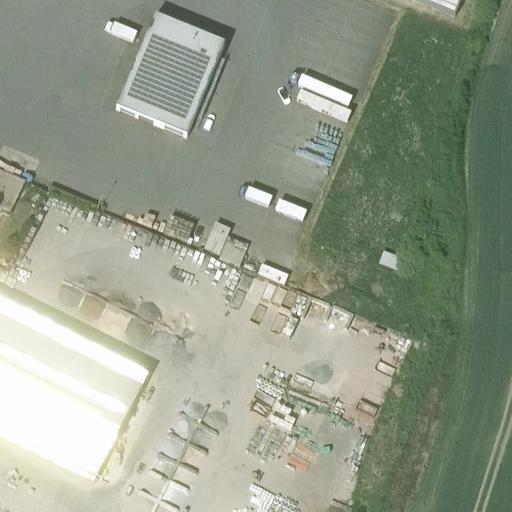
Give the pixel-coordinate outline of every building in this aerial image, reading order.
[(462,0),(404,0),(454,20),(462,0)] [(224,49),(154,20),(116,112),(186,141),(224,49)] [(25,186),(0,175),(0,202),(13,209),(25,186)] [(0,202),(0,211),(9,217),(13,209),(0,202)] [(146,384),(81,352),(0,311),(0,442),(93,490),(146,384)]
